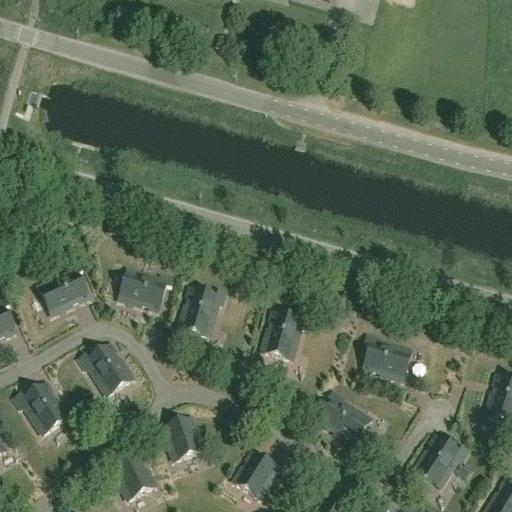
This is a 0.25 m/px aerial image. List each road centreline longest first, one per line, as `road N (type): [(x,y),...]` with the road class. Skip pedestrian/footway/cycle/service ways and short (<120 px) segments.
road 1 (unclassified): [(511,307),(0,160)]
road 2 (tertiary): [(0,29),(511,169)]
